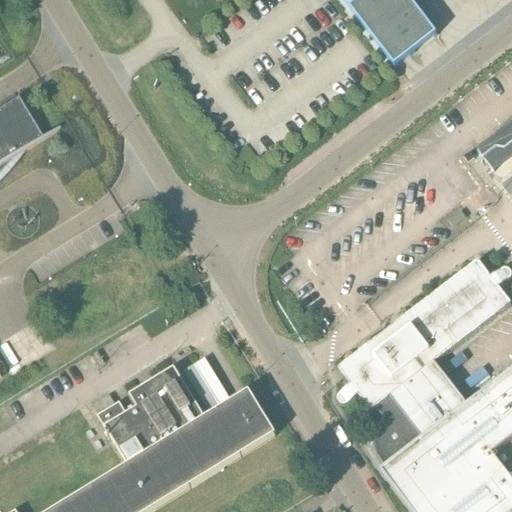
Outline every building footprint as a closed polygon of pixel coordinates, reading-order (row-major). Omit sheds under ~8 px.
[(340,0),(395,70),(437,38),(407,0),(340,0)] [(42,141),(17,101),(0,111),(0,175),(2,174),(12,162),(58,134),(57,132),(42,141)] [(491,282),(478,265),(386,336),(389,341),(377,350),(374,346),(338,373),(351,389),(340,398),(339,398),(338,400),(338,402),(339,405),(340,407),(343,408),(346,409),(355,402),(359,399),(371,416),(377,412),(386,424),(378,430),(375,438),(373,446),(374,453),(377,461),(415,511),(511,511),(511,483),(491,456),(511,441),(511,373),(466,408),(435,367),(440,363),(511,308),(499,292),(510,283),(511,281),(511,279),(511,278),(511,277),(511,274),(509,273),(507,272),(504,272),(502,273),(495,279),(491,282)] [(231,404),(205,362),(185,374),(210,417),(231,404)] [(205,422),(174,372),(130,399),(137,411),(127,418),(119,405),(97,419),(128,469),(58,511),(155,511),(276,438),(249,395),(205,422)] [(92,408),(97,417),(114,406),(109,398),(92,408)]
